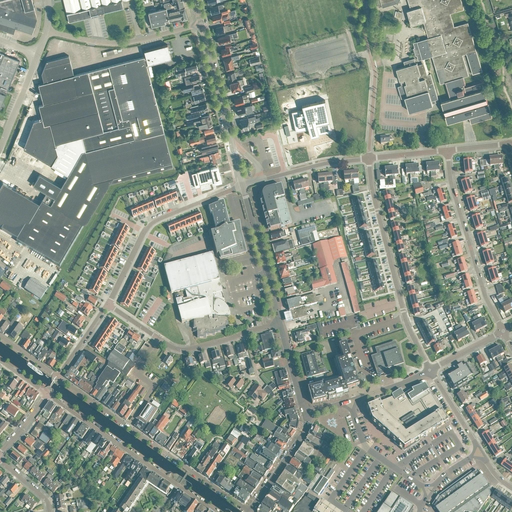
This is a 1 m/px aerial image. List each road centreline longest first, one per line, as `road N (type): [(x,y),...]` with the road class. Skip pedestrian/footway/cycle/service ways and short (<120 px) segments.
road 1 (residential): [(429,370),(402,311),(368,159)]
road 2 (residential): [(107,304),(149,225),(242,184)]
road 3 (residential): [(502,332),(483,294),(447,151)]
road 4 (secondary): [(242,184),(200,24)]
road 5 (residential): [(368,159),(374,72),(354,0)]
road 6 (residential): [(46,393),(178,485)]
road 7 (unclassified): [(46,31),(112,41),(200,24)]
road 8 (residential): [(248,510),(129,427)]
road 9 (residential): [(303,414),(429,370)]
road 10 (residential): [(242,184),(368,159)]
road 11 (secondary): [(274,304),(242,184)]
